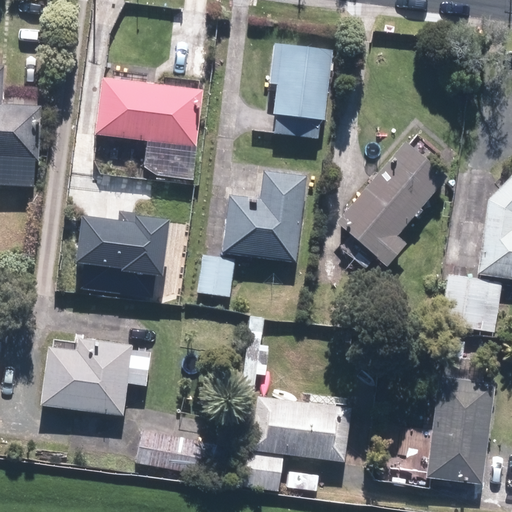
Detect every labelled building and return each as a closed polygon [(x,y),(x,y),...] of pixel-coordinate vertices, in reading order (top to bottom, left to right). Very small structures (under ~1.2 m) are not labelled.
[(326,53),(267,46),(263,87),(270,87),(266,117),(270,117),(268,136),(313,141),(315,123),(318,123),(326,53)] [(197,92),(95,80),(89,137),(190,149),(197,92)] [(0,106),(0,186),(30,188),(31,163),(33,163),(36,108),(0,106)] [(398,144),(329,225),(381,268),(399,246),(391,238),(408,218),(410,220),(417,212),(414,210),(440,179),(398,144)] [(480,202),(470,277),(511,282),(511,226),(511,227),(511,221),(511,172),(511,171),(480,202)] [(223,196),(215,255),(291,265),(302,178),(257,173),(254,200),(223,196)] [(231,261),(200,257),(195,295),(226,299),(231,261)] [(497,284),(442,277),(435,327),(490,334),(497,284)] [(352,289),(313,285),(309,319),(349,323),(352,289)] [(259,320),(245,319),(236,392),(250,394),(252,376),(262,377),(265,347),(255,346),(259,320)] [(41,349),(34,407),(118,418),(122,385),(141,388),(145,355),(125,352),(126,348),(72,341),(70,352),(41,349)] [(476,486),(488,386),(431,379),(426,418),(423,417),(422,429),(367,423),(363,470),(370,482),(425,490),(426,480),(476,486)] [(344,410),(249,399),(243,450),(234,449),(229,487),(273,493),(277,457),(338,464),(344,410)] [(137,432),(131,464),(192,475),(198,443),(137,432)]
